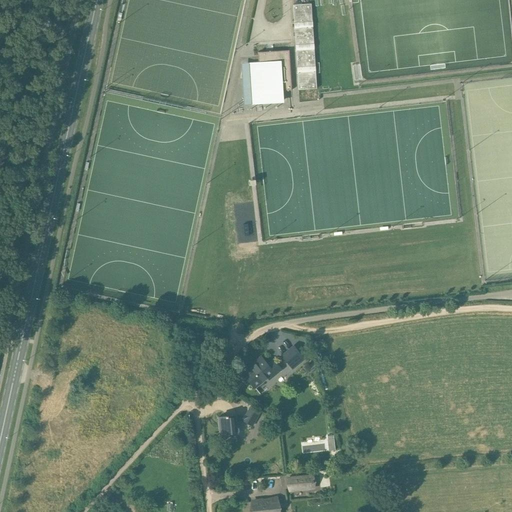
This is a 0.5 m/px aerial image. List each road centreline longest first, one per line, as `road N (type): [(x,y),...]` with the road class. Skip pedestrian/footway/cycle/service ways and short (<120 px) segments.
road 1 (unclassified): [(83,511),(223,360),(267,329),(511,292)]
road 2 (primary): [(0,438),(96,0)]
road 3 (track): [(283,325),(321,331),(511,309)]
